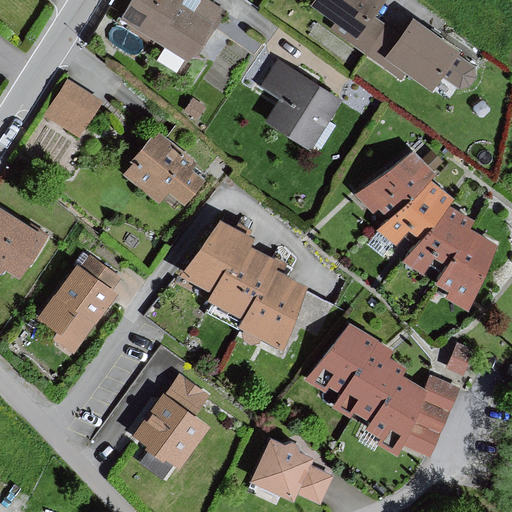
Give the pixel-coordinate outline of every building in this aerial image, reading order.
[(136,0),(124,17),(190,62),(224,12),(205,0),(202,0),(195,12),(179,2),(179,0),(136,0)] [(408,69),(433,87),(441,75),(457,85),(463,87),(471,77),(468,66),(456,57),(460,51),(437,34),(416,19),(403,38),(373,17),(385,1),(383,0),(320,0),(316,6),(338,21),(332,30),(401,80),(408,69)] [(311,145),(340,101),(279,63),(266,85),(285,97),(271,120),(311,145)] [(102,103),(68,81),(47,114),(76,132),(85,118),(90,121),(102,103)] [(194,161),(159,133),(154,140),(150,136),(133,157),(137,160),(128,171),(159,196),(169,185),(184,197),(200,178),(188,168),(194,161)] [(423,270),(433,253),(447,261),(437,281),(450,288),(447,296),(467,306),(496,242),(467,228),(470,220),(446,206),(451,198),(428,179),(432,173),(414,151),(358,193),(373,209),(379,204),(391,216),(379,228),(395,241),(408,227),(422,237),(404,259),(423,270)] [(43,236),(0,208),(0,258),(20,271),(43,236)] [(239,231),(216,219),(189,273),(218,288),(213,298),(246,315),(242,323),(277,341),(305,285),(273,268),(277,260),(274,258),(246,244),(250,236),(239,231)] [(73,351),(116,292),(111,288),(121,275),(92,254),(80,270),(76,267),(41,316),(60,329),(54,337),(73,351)] [(352,325),(309,379),(343,397),(337,406),(351,414),(355,410),(376,421),(369,428),(384,437),(382,444),(397,453),(404,441),(431,455),(454,388),(432,377),(424,391),(400,376),(404,369),(388,359),(391,352),(352,325)] [(473,351),(458,345),(450,366),(465,372),(473,351)] [(164,396),(135,438),(179,468),(208,427),(192,417),(208,395),(182,377),(167,398),(164,396)] [(319,501),(331,477),(309,466),(312,460),(273,441),(254,480),(294,500),(298,491),(319,501)]
